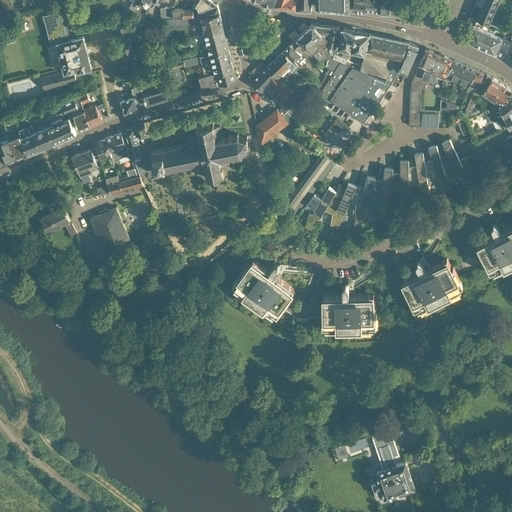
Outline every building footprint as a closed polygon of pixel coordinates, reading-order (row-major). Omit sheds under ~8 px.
[(0,0),(1,1),(6,10),(15,8),(10,0),(0,0)] [(218,4),(217,2),(213,0),(195,0),(193,4),(193,8),(184,8),(184,16),(205,16),(206,16),(205,8),(218,4)] [(298,0),(297,8),(312,9),(312,6),(311,0),(298,0)] [(351,5),(351,0),(317,0),(317,6),(349,9),(349,5),(351,5)] [(351,0),(351,5),(353,6),(353,9),(365,10),(365,0),(351,0)] [(365,0),(365,10),(380,12),(381,0),(365,0)] [(390,13),(390,0),(381,0),(380,12),(390,13)] [(390,0),(390,13),(403,14),(403,10),(406,10),(406,4),(404,4),(404,0),(390,0)] [(476,0),(474,6),(474,7),(475,4),(482,7),(477,18),(489,24),(493,13),(499,0),(476,0)] [(220,12),(218,4),(205,8),(206,16),(220,12)] [(174,17),(175,8),(175,5),(161,8),(162,17),(165,17),(174,17)] [(184,16),(184,8),(175,8),(174,17),(184,16)] [(65,71),(45,76),(48,88),(77,80),(74,69),(78,68),(78,71),(92,68),(89,57),(88,57),(86,47),(84,36),(67,40),(66,35),(70,34),(64,10),(57,11),(61,27),(59,28),(59,27),(54,28),(54,29),(49,30),(52,44),(58,43),(58,44),(65,70),(65,71)] [(223,27),(220,12),(206,16),(205,16),(184,16),(174,17),(165,17),(166,28),(194,27),(196,34),(223,27)] [(326,43),(330,26),(310,23),(298,35),(308,46),(307,47),(313,52),(321,60),(326,55),(327,54),(327,43),(326,43)] [(469,36),(467,39),(470,40),(496,52),(503,38),(487,30),(474,25),(469,36)] [(333,57),(340,27),(330,26),(326,43),(327,43),(327,54),(326,55),(333,57)] [(229,47),(223,27),(196,34),(189,36),(191,46),(197,45),(200,54),(200,55),(229,47)] [(369,33),(364,32),(343,27),(336,56),(334,59),(339,61),(360,69),(369,33)] [(379,60),(389,37),(369,33),(360,69),(372,74),(379,60)] [(496,52),(503,55),(511,42),(511,34),(510,37),(505,34),(503,38),(496,52)] [(308,46),(298,35),(291,42),(305,57),(306,56),(307,58),(313,52),(307,47),(308,46)] [(387,90),(391,84),(398,71),(401,64),(410,42),(389,37),(379,60),(372,74),(360,69),(339,61),(334,70),(329,78),(323,86),(321,91),(330,98),(350,113),(351,113),(360,120),(364,122),(367,118),(379,102),(387,90)] [(130,38),(121,40),(123,46),(131,44),(130,38)] [(305,57),(291,42),(284,49),(298,64),(300,66),(302,64),(300,62),(305,57)] [(406,75),(419,45),(410,42),(401,64),(398,71),(406,75)] [(200,54),(184,59),(186,64),(186,66),(202,62),(202,61),(211,58),(215,71),(215,73),(217,72),(234,68),(231,57),(229,47),(210,52),(200,55),(200,54)] [(428,78),(439,53),(426,48),(419,66),(425,68),(422,75),(428,78)] [(298,64),(284,49),(268,65),(283,80),(298,64)] [(446,74),(453,59),(439,53),(428,78),(435,81),(438,74),(443,76),(445,74),(446,74)] [(186,64),(184,59),(162,64),(164,70),(168,69),(180,66),(186,64)] [(334,70),(339,61),(334,59),(329,67),(331,68),(334,70)] [(461,74),(465,64),(454,59),(447,77),(461,83),(464,76),(461,74)] [(469,87),(477,69),(465,64),(461,74),(464,76),(461,83),(464,84),(459,95),(464,98),(469,87)] [(283,80),(268,65),(252,81),(266,96),(270,92),(283,106),(280,109),(278,107),(277,108),(288,122),(288,123),(289,122),(296,130),(300,124),(294,117),(300,112),(304,116),(310,107),(293,90),(283,80)] [(237,79),(234,68),(217,72),(220,84),(237,79)] [(483,83),(487,74),(477,69),(469,87),(476,90),(475,92),(473,91),(466,109),(471,111),(474,106),(480,91),(483,83)] [(218,84),(215,73),(215,71),(199,76),(203,89),(218,84)] [(427,78),(422,76),(415,73),(411,83),(411,88),(410,88),(410,89),(423,89),(427,78)] [(492,98),(502,83),(487,74),(483,83),(487,85),(482,92),(492,98)] [(323,86),(329,78),(326,75),(325,76),(319,82),(323,86)] [(321,91),(323,86),(319,82),(311,95),(315,98),(319,93),(321,91)] [(503,102),(511,90),(511,89),(502,83),(492,98),(500,103),(503,102)] [(92,84),(83,86),(84,92),(93,91),(92,84)] [(176,95),(173,85),(168,87),(168,85),(142,93),(146,105),(157,102),(157,101),(160,100),(161,101),(170,98),(170,97),(176,95)] [(422,101),(423,89),(410,89),(410,101),(422,101)] [(511,111),(511,90),(503,102),(500,103),(485,110),(491,121),(497,119),(511,111)] [(88,92),(87,93),(79,96),(92,124),(103,120),(96,104),(90,106),(88,101),(91,100),(88,92)] [(92,124),(79,96),(62,103),(65,110),(67,114),(69,114),(74,112),(81,129),(92,124)] [(122,100),(125,112),(137,108),(134,96),(122,100)] [(422,113),(422,101),(410,101),(409,113),(422,113)] [(28,104),(18,107),(21,117),(31,114),(28,104)] [(458,112),(459,109),(455,107),(451,118),(455,120),(458,112)] [(261,144),(288,123),(288,122),(277,108),(256,124),(259,134),(261,144)] [(77,133),(69,114),(67,114),(65,110),(57,113),(57,115),(57,116),(66,137),(77,133)] [(511,125),(511,111),(497,119),(503,130),(511,125)] [(459,122),(463,114),(458,112),(455,120),(459,122)] [(421,126),(422,113),(409,113),(409,125),(421,126)] [(422,114),(421,126),(438,127),(439,115),(422,114)] [(66,137),(57,116),(45,121),(46,122),(54,143),(66,137)] [(458,123),(463,135),(471,131),(465,119),(458,123)] [(54,143),(46,122),(40,125),(41,128),(39,129),(38,126),(33,128),(42,148),(54,143)] [(129,129),(125,130),(125,131),(134,158),(140,156),(141,156),(139,151),(140,149),(139,147),(137,147),(137,144),(140,143),(138,139),(149,135),(144,122),(133,125),(134,127),(129,129)] [(242,152),(248,148),(249,148),(250,147),(248,146),(246,139),(248,137),(247,136),(246,138),(239,135),(239,133),(237,133),(237,135),(231,136),(231,134),(229,135),(230,137),(224,138),(223,136),(220,126),(221,125),(220,124),(220,125),(214,127),(213,125),(214,123),(213,122),(212,124),(199,127),(196,126),(196,127),(198,128),(199,135),(197,135),(197,136),(190,137),(190,136),(189,136),(190,143),(182,144),(181,143),(181,144),(172,146),(172,145),(171,145),(171,146),(163,148),(163,147),(162,147),(162,148),(153,150),(153,149),(152,149),(153,156),(151,156),(151,158),(153,157),(155,164),(153,165),(153,166),(155,166),(156,173),(158,172),(158,171),(166,169),(167,171),(168,170),(168,169),(176,167),(176,169),(178,168),(177,167),(185,165),(185,167),(187,167),(187,165),(194,164),(196,171),(197,170),(204,169),(206,168),(208,175),(207,177),(208,177),(209,176),(222,173),(224,174),(225,173),(223,172),(222,165),(224,165),(227,164),(228,165),(229,164),(228,163),(227,158),(228,158),(227,156),(233,154),(234,157),(235,156),(235,154),(241,153),(241,155),(243,155),(242,152)] [(26,129),(20,131),(21,137),(29,153),(42,148),(33,128),(32,125),(27,127),(30,133),(28,133),(26,129)] [(21,137),(20,131),(20,130),(8,135),(18,158),(29,153),(21,137)] [(130,154),(122,132),(106,138),(112,155),(114,160),(130,154)] [(18,158),(8,135),(7,133),(1,136),(0,134),(0,159),(2,165),(18,158)] [(106,138),(96,141),(98,149),(102,162),(105,171),(107,170),(106,165),(111,163),(114,162),(113,160),(114,160),(112,155),(106,138)] [(460,160),(450,138),(442,141),(448,153),(440,157),(445,173),(452,170),(457,177),(473,170),(467,156),(460,160)] [(450,188),(445,173),(440,157),(437,144),(429,146),(432,159),(425,161),(427,178),(434,176),(442,190),(450,188)] [(494,156),(489,145),(478,150),(483,161),(494,156)] [(102,162),(98,149),(93,151),(92,148),(73,155),(81,177),(93,173),(91,167),(98,164),(102,162)] [(430,197),(427,178),(425,161),(423,151),(415,153),(417,166),(409,167),(409,184),(416,183),(422,198),(430,197)] [(140,156),(134,158),(139,173),(143,172),(141,168),(143,165),(140,157),(140,156)] [(410,205),(409,184),(409,167),(409,159),(400,159),(401,173),(392,173),(390,190),(397,190),(401,205),(410,205)] [(139,176),(135,167),(127,169),(130,178),(139,176)] [(375,179),(371,195),(378,196),(379,212),(378,224),(387,220),(387,213),(390,190),(392,173),(393,168),(385,167),(383,180),(375,179)] [(120,180),(118,174),(106,177),(108,183),(120,180)] [(145,185),(140,175),(139,176),(130,178),(120,180),(108,183),(111,193),(145,185)] [(371,195),(375,179),(376,177),(367,175),(364,187),(356,185),(350,201),(356,203),(355,219),(364,221),(371,195)] [(350,201),(356,185),(348,182),(343,194),(336,191),(324,209),(332,213),(331,224),(338,227),(350,201)] [(324,209),(336,191),(336,190),(329,186),(322,197),(315,193),(305,206),(310,210),(305,225),(312,230),(324,209)] [(77,232),(63,205),(41,217),(48,231),(65,222),(71,235),(77,232)] [(134,245),(117,206),(91,217),(107,256),(134,245)] [(511,225),(505,229),(499,216),(494,223),(492,226),(491,226),(491,227),(492,228),(495,234),(478,243),(482,252),(480,252),(490,272),(494,270),(495,272),(493,272),(494,273),(496,272),(499,273),(502,272),(505,272),(508,272),(510,271),(511,270),(511,225)] [(360,231),(362,222),(356,221),(353,230),(360,231)] [(397,232),(394,227),(387,230),(390,235),(397,232)] [(174,262),(168,250),(157,256),(154,254),(152,259),(156,260),(159,267),(158,270),(163,271),(164,268),(174,262)] [(463,285),(459,277),(453,266),(451,266),(447,258),(430,266),(423,253),(418,260),(416,263),(416,264),(416,265),(419,271),(402,280),(407,289),(405,289),(415,309),(419,307),(419,309),(418,309),(418,310),(420,309),(422,310),(424,310),(427,310),(429,309),(430,309),(433,309),(437,308),(440,306),(442,305),(444,305),(446,303),(448,302),(449,301),(451,300),(452,299),(454,298),(456,295),(458,293),(460,290),(461,289),(461,288),(460,289),(459,287),(463,285)] [(294,288),(279,277),(287,265),(275,264),(274,264),(273,264),(269,270),(254,259),(248,267),(246,266),(233,284),(237,287),(236,288),(235,287),(234,288),(236,289),(237,291),(238,293),(239,296),(240,297),(243,300),(245,302),(246,304),(247,305),(250,307),(253,309),(256,310),(259,312),(262,313),(264,313),(266,314),(269,314),(271,315),(273,316),(274,315),(272,314),(273,313),(277,315),(290,297),(288,296),(294,288)] [(161,298),(179,285),(173,276),(154,289),(161,298)] [(376,326),(376,308),(376,304),(374,304),(374,294),(355,294),(354,279),(343,286),(343,287),(343,294),(324,295),(324,305),(322,305),(322,327),(327,327),(327,328),(325,328),(325,329),(327,329),(329,330),(331,331),(333,332),(335,333),(338,334),(340,334),(342,334),(345,335),(348,335),(351,335),(353,335),(355,335),(358,334),(360,333),(362,333),(365,332),(367,331),(369,330),(371,328),(373,328),(373,327),(372,327),(372,326),(376,326)] [(132,324),(155,308),(146,295),(138,300),(135,301),(135,300),(131,303),(132,304),(119,313),(125,322),(129,319),(132,324)] [(414,487),(405,461),(400,463),(396,464),(393,456),(398,454),(394,442),(389,428),(371,435),(376,448),(379,447),(386,467),(376,471),(379,479),(373,481),(375,488),(382,486),(385,497),(414,487)] [(347,436),(337,439),(341,451),(351,447),(347,436)]
